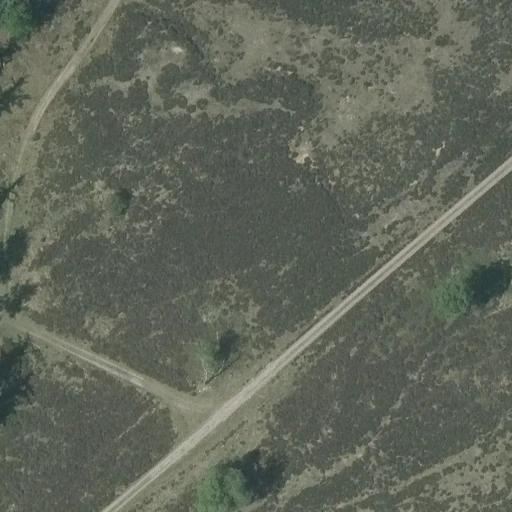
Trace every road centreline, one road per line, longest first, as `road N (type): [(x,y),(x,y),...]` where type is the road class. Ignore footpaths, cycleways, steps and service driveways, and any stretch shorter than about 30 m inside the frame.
road 1 (track): [(511,165),(103,511)]
road 2 (track): [(0,320),(212,419)]
